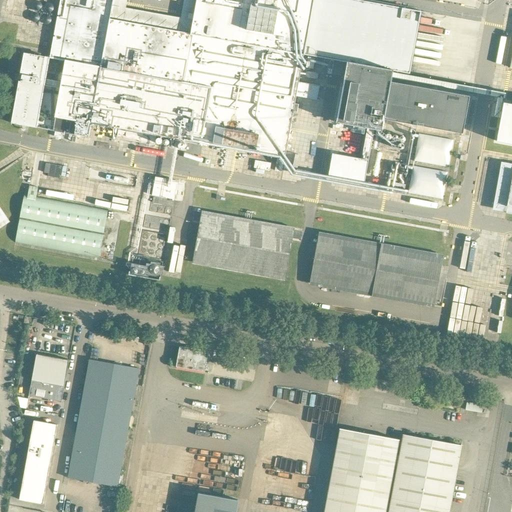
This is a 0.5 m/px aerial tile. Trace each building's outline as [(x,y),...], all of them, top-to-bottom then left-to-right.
[(197,0),(191,34),(123,21),(124,17),(117,16),(118,11),(112,10),(113,0),(60,0),(50,58),(66,61),(62,82),(61,88),(53,131),(89,137),(92,123),(118,128),(116,138),(155,145),(156,135),(285,158),(293,112),(297,112),(298,104),(294,103),(295,96),(319,100),(319,99),(316,99),(319,85),(298,82),(303,54),(347,62),(393,70),(392,78),(408,81),(409,74),(410,74),(421,11),(358,0),(197,0)] [(54,5),(34,1),(30,22),(50,26),(54,5)] [(45,85),(61,88),(62,82),(46,79),(50,58),(24,53),(12,123),(37,128),(45,85)] [(314,58),(308,57),(306,67),(313,68),(314,58)] [(393,70),(347,62),(336,122),(367,127),(374,129),(382,130),(385,119),(463,133),(469,96),(391,82),(392,78),(393,70)] [(511,103),(503,102),(496,141),(511,143),(511,103)] [(374,129),(367,127),(361,158),(333,153),(328,177),(364,184),(374,129)] [(50,164),(49,173),(48,176),(60,178),(62,166),(50,164)] [(156,175),(152,194),(174,198),(177,180),(156,175)] [(384,180),(382,190),(404,193),(405,184),(384,180)] [(99,258),(108,210),(25,194),(15,242),(99,258)] [(0,228),(10,222),(0,207),(0,228)] [(200,211),(192,265),(285,279),(294,226),(200,211)] [(435,305),(443,252),(317,233),(309,286),(435,305)] [(146,267),(130,265),(129,275),(145,277),(146,267)] [(149,265),(150,278),(159,278),(158,265),(149,265)] [(176,367),(185,369),(189,347),(180,346),(176,367)] [(208,351),(189,347),(185,369),(204,372),(208,351)] [(62,402),(69,360),(36,354),(29,396),(62,402)] [(90,359),(79,419),(128,427),(139,368),(90,359)] [(117,487),(128,427),(79,419),(68,478),(117,487)] [(34,420),(32,430),(56,434),(58,424),(34,420)] [(385,511),(394,464),(397,465),(399,456),(396,455),(399,440),(340,429),(324,511),(385,511)] [(56,434),(32,430),(30,440),(54,444),(56,434)] [(399,456),(397,465),(388,511),(449,511),(462,445),(403,435),(399,456)] [(30,440),(29,450),(52,454),(54,444),(30,440)] [(50,464),(52,454),(29,450),(27,460),(50,464)] [(27,460),(25,470),(48,474),(50,464),(27,460)] [(48,474),(25,470),(23,480),(47,484),(48,474)] [(23,480),(21,490),(45,494),(47,484),(23,480)] [(45,494),(21,490),(19,500),(43,504),(45,494)] [(196,492),(192,511),(235,511),(238,500),(196,492)]
